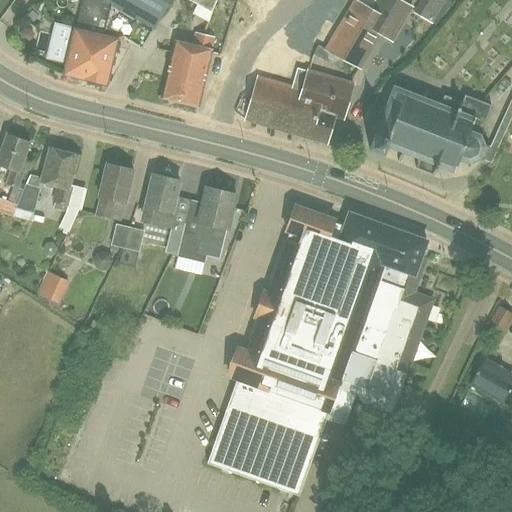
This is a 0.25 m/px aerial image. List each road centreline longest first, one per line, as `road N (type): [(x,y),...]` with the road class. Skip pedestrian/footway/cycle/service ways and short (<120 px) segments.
road 1 (primary): [(511,264),(386,200),(214,144)]
road 2 (primary): [(214,144),(43,101),(0,80)]
road 3 (residential): [(214,144),(239,67),(262,31),(303,0)]
